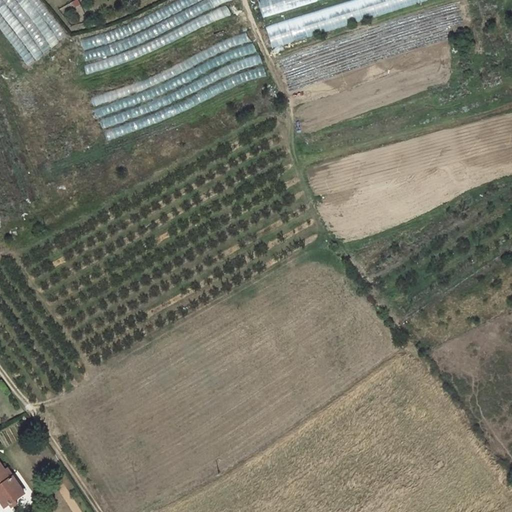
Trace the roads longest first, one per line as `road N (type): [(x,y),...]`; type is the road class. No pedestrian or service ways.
road 1 (track): [(90,375),(318,242),(304,183)]
road 2 (track): [(0,256),(13,255),(90,368),(63,398),(29,406)]
road 3 (track): [(243,0),(287,96),(304,183)]
road 4 (track): [(0,369),(100,511)]
